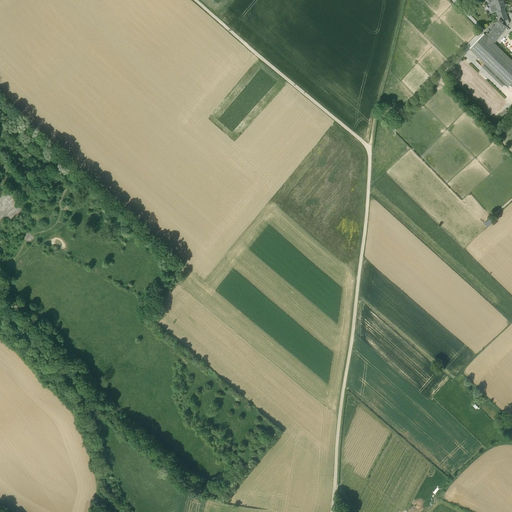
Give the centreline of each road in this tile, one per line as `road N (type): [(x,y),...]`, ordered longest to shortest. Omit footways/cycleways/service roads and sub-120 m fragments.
road 1 (unclassified): [(331,511),(369,149),(196,0)]
road 2 (track): [(401,0),(369,149)]
road 3 (track): [(0,309),(79,391),(84,410)]
